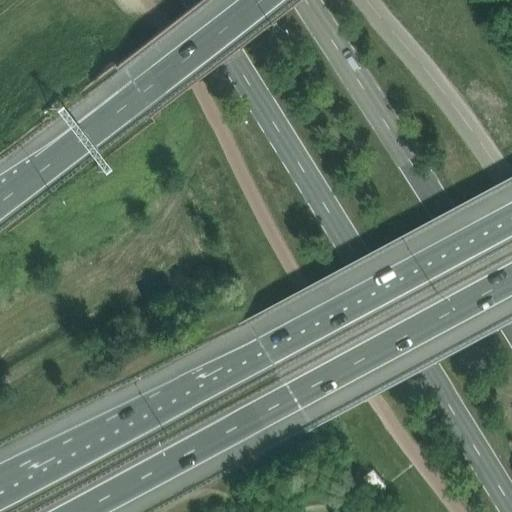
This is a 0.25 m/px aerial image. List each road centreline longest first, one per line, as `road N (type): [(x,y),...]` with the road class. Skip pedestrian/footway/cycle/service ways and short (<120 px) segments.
road 1 (primary): [(194,0),(511,511)]
road 2 (motorway): [(511,220),(0,482)]
road 3 (motorway): [(81,511),(511,279)]
road 4 (primary): [(511,330),(305,0)]
road 5 (motorway): [(256,0),(0,201)]
road 6 (unclassified): [(511,190),(370,0)]
